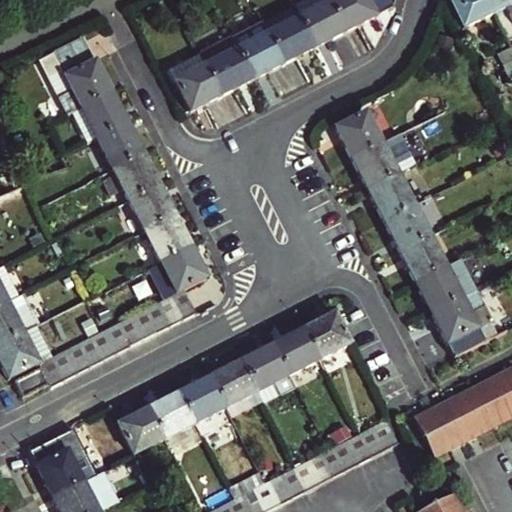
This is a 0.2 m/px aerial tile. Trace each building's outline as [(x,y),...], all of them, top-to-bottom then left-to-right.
[(328,0),(314,0),(296,10),(302,20),(317,48),(346,33),(331,5),(328,0)] [(389,0),(339,0),(331,5),(346,33),(394,9),(389,0)] [(465,32),(495,18),(486,0),(458,0),(451,4),(465,32)] [(511,0),(486,0),(495,18),(511,9),(511,0)] [(285,65),(317,48),(302,20),(270,37),(285,65)] [(255,80),(285,65),(270,37),(240,52),(255,80)] [(68,116),(81,109),(111,94),(83,40),(40,62),(68,116)] [(209,69),(240,52),(234,41),(203,57),(209,69)] [(224,97),(255,80),(240,52),(209,69),(224,97)] [(503,69),(511,65),(511,52),(499,59),(503,69)] [(178,85),(209,69),(203,57),(173,73),(178,85)] [(193,113),(224,97),(209,69),(178,85),(192,110),(193,113)] [(97,139),(126,124),(111,94),(81,109),(97,139)] [(97,139),(81,109),(68,116),(85,146),(97,139)] [(384,148),(368,118),(338,134),(354,164),(384,148)] [(113,170),(142,154),(126,124),(97,139),(113,170)] [(399,177),(384,148),(354,164),(369,193),(399,177)] [(158,186),(142,154),(113,170),(130,202),(158,186)] [(416,210),(399,177),(369,193),(386,226),(416,210)] [(145,232),(174,217),(158,186),(130,202),(145,232)] [(402,256),(431,240),(416,210),(386,226),(402,256)] [(189,247),(174,217),(145,232),(161,262),(189,247)] [(447,271),(431,240),(402,256),(418,286),(447,271)] [(177,293),(183,290),(205,278),(189,247),(161,262),(177,293)] [(477,293),(462,263),(447,271),(418,286),(433,316),(462,301),(477,293)] [(183,290),(177,293),(170,296),(182,319),(194,313),(183,290)] [(37,325),(21,294),(7,301),(23,332),(36,325),(37,325)] [(182,319),(170,296),(157,303),(168,327),(182,319)] [(0,344),(23,332),(7,301),(0,305),(0,344)] [(478,331),(462,301),(433,316),(449,346),(478,331)] [(168,327),(157,303),(144,310),(156,333),(168,327)] [(156,333),(144,310),(131,317),(143,340),(156,333)] [(350,346),(333,316),(303,331),(319,362),(350,346)] [(143,340),(131,317),(118,324),(130,346),(143,340)] [(130,346),(118,324),(104,331),(117,353),(130,346)] [(23,332),(37,359),(49,352),(50,352),(36,325),(23,332)] [(104,331),(102,332),(92,337),(104,360),(117,353),(104,331)] [(319,362),(303,331),(273,347),(289,378),(319,362)] [(37,359),(23,332),(0,344),(0,362),(9,381),(40,365),(37,359)] [(104,360),(92,337),(78,344),(90,367),(104,360)] [(90,367),(78,344),(65,352),(76,374),(90,367)] [(289,378),(273,347),(243,363),(259,393),(273,386),(279,396),(295,389),(289,378)] [(37,359),(40,365),(53,358),(49,352),(37,359)] [(76,374),(65,352),(53,358),(65,380),(76,374)] [(65,380),(53,358),(40,365),(51,387),(65,380)] [(243,363),(212,379),(227,410),(259,393),(243,363)] [(21,397),(47,383),(40,370),(14,383),(21,397)] [(511,418),(511,386),(507,377),(477,393),(495,428),(511,418)] [(227,410),(212,379),(182,394),(197,426),(227,410)] [(495,428),(477,393),(447,408),(466,443),(495,428)] [(197,426),(182,394),(152,410),(167,441),(197,426)] [(466,443),(447,408),(416,424),(434,460),(466,443)] [(152,410),(118,428),(134,458),(167,441),(152,410)] [(399,446),(387,421),(374,428),(386,452),(399,446)] [(386,452),(374,428),(361,435),(374,458),(386,452)] [(374,458),(361,435),(349,441),(361,465),(374,458)] [(361,465),(349,441),(336,448),(349,471),(361,465)] [(86,483),(100,476),(84,444),(40,468),(56,499),(86,483)] [(336,448),(328,452),(322,455),(334,479),(349,471),(336,448)] [(334,479),(322,455),(308,462),(321,486),(334,479)] [(321,486),(308,462),(294,470),(306,494),(321,486)] [(306,494),(294,470),(282,476),(295,500),(306,494)] [(102,511),(115,505),(100,476),(86,483),(100,511),(102,511)] [(295,500),(282,476),(269,482),(282,506),(295,500)] [(269,482),(265,485),(256,490),(267,511),(270,511),(282,506),(269,482)] [(100,511),(86,483),(56,499),(63,511),(100,511)] [(267,511),(256,490),(243,496),(251,511),(267,511)] [(251,511),(243,496),(234,501),(230,503),(234,511),(251,511)] [(460,511),(453,497),(421,511),(460,511)] [(234,511),(230,503),(217,510),(217,511),(234,511)]
